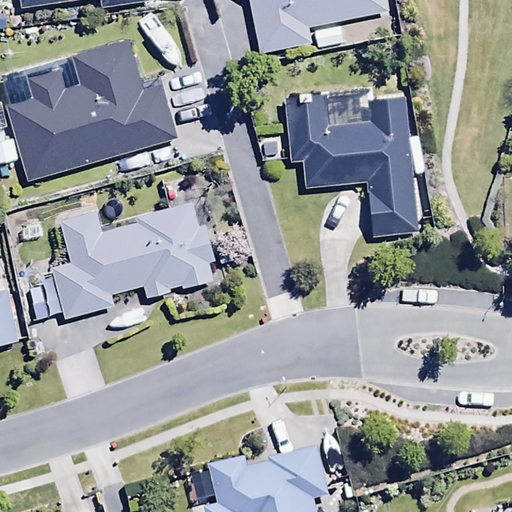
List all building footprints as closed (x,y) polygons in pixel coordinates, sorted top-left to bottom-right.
[(20,0),(23,17),(102,5),(103,17),(151,10),(149,0),(20,0)] [(235,0),(248,5),(261,60),(309,49),(306,34),(387,16),(382,0),(235,0)] [(340,32),(313,38),(316,55),(344,49),(340,32)] [(0,170),(23,165),(28,185),(179,144),(166,93),(146,99),(133,51),(74,66),(81,92),(66,96),(61,79),(26,88),(31,108),(9,114),(18,146),(0,151),(0,170)] [(417,238),(405,104),(366,107),(368,129),(327,133),(324,102),(284,106),(290,171),(304,170),(306,196),(367,190),(372,243),(417,238)] [(138,228),(103,237),(98,219),(61,229),(73,272),(52,278),(54,285),(41,289),(43,294),(29,298),(36,321),(49,317),(51,324),(64,320),(66,326),(116,313),(112,299),(146,290),(150,306),(174,299),(173,295),(185,292),(186,297),(215,289),(209,267),(214,266),(205,233),(200,234),(193,208),(137,224),(138,228)] [(0,354),(19,351),(8,296),(0,297),(0,354)] [(316,511),(315,505),(326,502),(315,455),(270,466),(271,469),(248,475),(245,464),(210,473),(219,510),(212,511),(316,511)]
